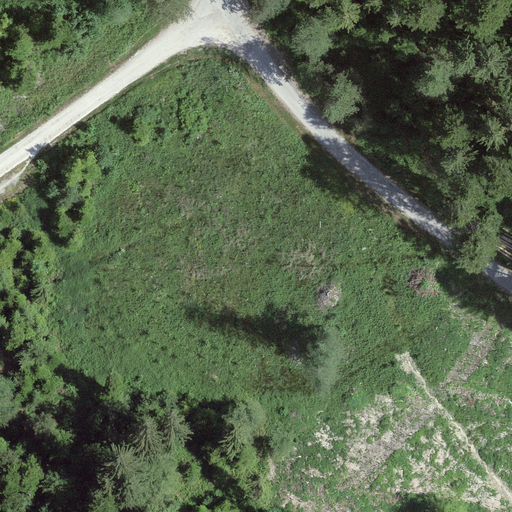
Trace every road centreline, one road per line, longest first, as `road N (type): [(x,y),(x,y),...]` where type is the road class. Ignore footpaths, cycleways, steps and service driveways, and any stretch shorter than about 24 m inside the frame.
road 1 (unclassified): [(511,289),(370,189),(206,0)]
road 2 (track): [(0,161),(210,9)]
